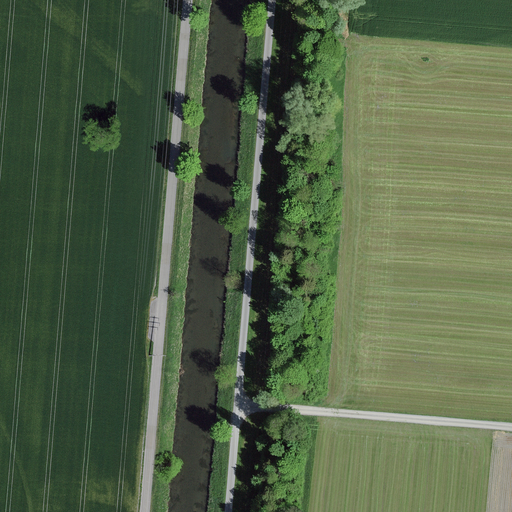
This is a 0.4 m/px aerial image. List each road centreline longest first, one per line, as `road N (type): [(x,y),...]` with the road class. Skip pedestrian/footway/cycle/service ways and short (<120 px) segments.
road 1 (unclassified): [(228,511),(271,0)]
road 2 (track): [(237,406),(511,428)]
